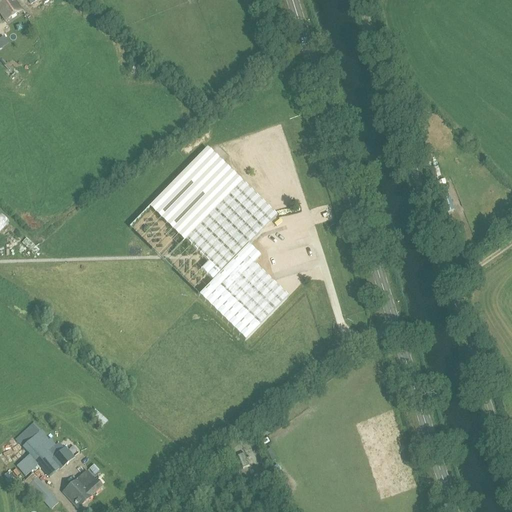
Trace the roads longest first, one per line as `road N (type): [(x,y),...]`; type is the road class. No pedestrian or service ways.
road 1 (secondary): [(395,327),(292,0)]
road 2 (unclassified): [(118,511),(395,327)]
road 3 (secondary): [(452,511),(395,327)]
road 4 (unknown): [(372,337),(346,330),(310,239),(267,238)]
